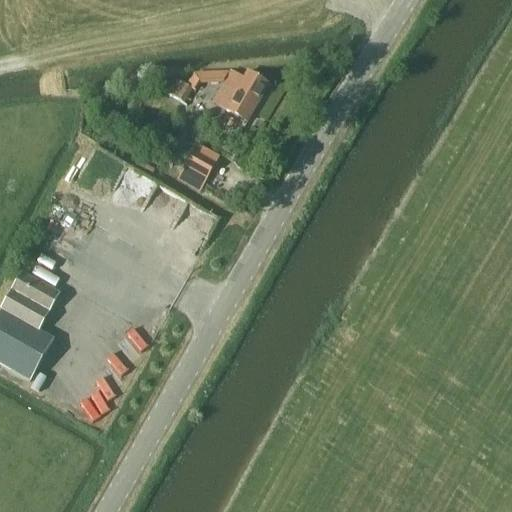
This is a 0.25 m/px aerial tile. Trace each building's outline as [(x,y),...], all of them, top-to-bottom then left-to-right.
[(269,86),(248,73),(243,81),(231,74),(214,103),(227,110),(226,111),(248,123),(269,86)] [(190,87),(173,78),(165,93),(182,102),(190,87)] [(206,180),(217,161),(195,148),(184,167),(206,180)] [(67,282),(76,262),(54,251),(44,271),(67,282)] [(1,311),(37,331),(58,295),(21,275),(1,311)] [(37,331),(1,311),(0,312),(0,365),(30,382),(53,340),(37,331)]
